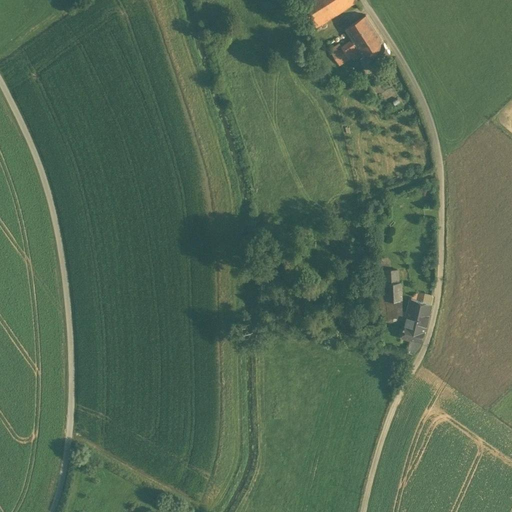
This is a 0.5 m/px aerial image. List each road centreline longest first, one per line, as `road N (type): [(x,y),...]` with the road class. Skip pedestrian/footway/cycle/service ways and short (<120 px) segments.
road 1 (residential): [(364,511),(397,399),(437,316),(442,267),(439,150),(402,50),(370,0)]
road 2 (unclassified): [(0,80),(47,187),(69,310),(70,434),(52,511)]
